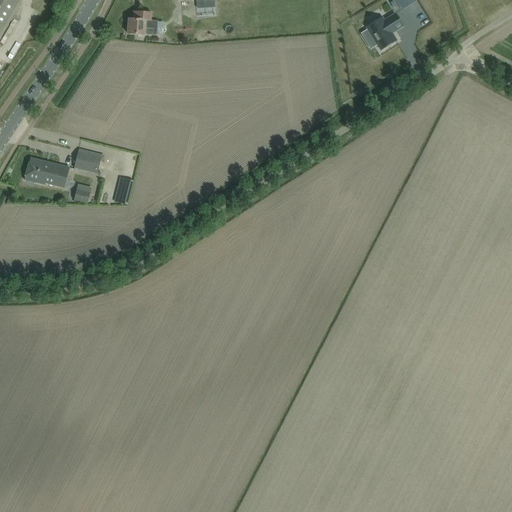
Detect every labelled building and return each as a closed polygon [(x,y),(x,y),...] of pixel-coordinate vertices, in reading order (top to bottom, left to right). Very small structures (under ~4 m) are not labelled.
[(17,0),(0,0),(0,37),(21,2),(17,0)] [(414,0),(397,0),(403,9),(415,1),(414,0)] [(195,1),(180,1),(182,30),(194,29),(193,7),(196,7),(195,1)] [(465,1),(455,7),(468,29),(478,24),(465,1)] [(157,36),(157,21),(149,21),(150,13),(134,12),(134,20),(128,19),(127,34),(137,35),(138,36),(142,37),(143,35),(157,36)] [(381,18),(366,28),(380,50),(395,40),(391,34),(402,26),(395,14),(383,21),(381,18)] [(98,175),(103,156),(77,150),(73,169),(98,175)] [(30,158),(24,180),(44,185),(45,183),(64,188),(69,168),(30,158)] [(133,181),(128,180),(122,203),(127,204),(133,181)] [(100,194),(102,185),(92,183),(90,192),(100,194)] [(89,194),(76,190),(73,200),(87,203),(89,194)] [(122,232),(124,216),(116,216),(114,231),(122,232)]
